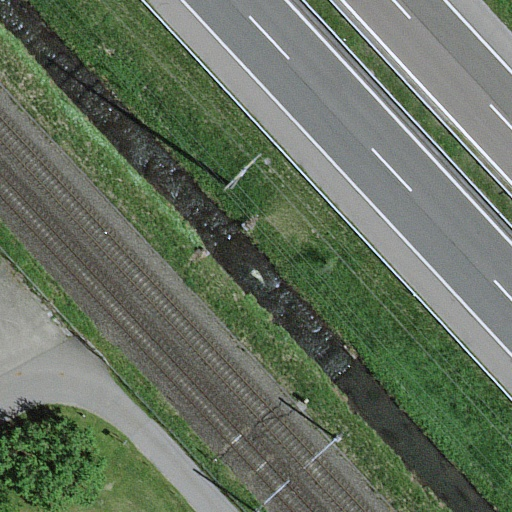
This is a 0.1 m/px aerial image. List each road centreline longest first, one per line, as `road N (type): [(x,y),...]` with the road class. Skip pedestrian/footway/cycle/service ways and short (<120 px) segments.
road 1 (motorway): [(226,0),(511,308)]
road 2 (track): [(0,403),(77,362),(215,511)]
road 3 (motorway): [(511,135),(386,0)]
